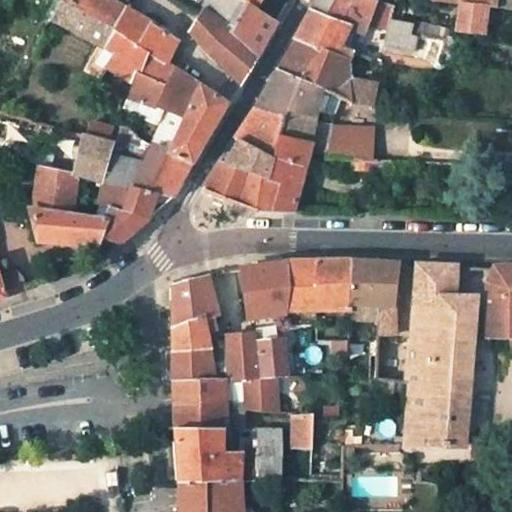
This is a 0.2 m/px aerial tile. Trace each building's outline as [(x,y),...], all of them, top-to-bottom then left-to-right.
[(62,0),(52,20),(98,45),(104,48),(126,8),(112,0),(62,0)] [(242,0),(210,0),(207,7),(257,54),(268,35),(275,23),(276,22),(256,9),(242,0)] [(242,0),(256,9),(260,0),(242,0)] [(316,0),(312,10),(350,29),(365,36),(370,26),(379,3),(373,0),(316,0)] [(511,0),(501,0),(500,8),(511,9),(511,0)] [(370,26),(386,31),(389,21),(392,9),(379,3),(370,26)] [(460,3),(457,30),(485,34),(489,6),(460,3)] [(207,7),(189,31),(223,66),(240,84),(257,54),(207,7)] [(98,45),(85,71),(101,79),(108,68),(132,83),(136,70),(143,47),(167,63),(179,41),(146,20),(126,8),(104,48),(98,45)] [(340,47),(350,29),(312,10),(303,27),(296,40),(350,62),(354,52),(340,47)] [(386,31),(383,45),(413,51),(417,34),(413,33),(414,25),(389,21),(386,31)] [(426,28),(414,25),(413,33),(417,34),(425,36),(426,28)] [(358,54),(365,36),(350,29),(340,47),(354,52),(358,54)] [(446,40),(450,31),(441,29),(439,39),(446,40)] [(350,81),(350,62),(296,40),(285,58),(278,71),(322,91),(352,104),(350,81)] [(166,83),(173,67),(170,65),(167,63),(143,47),(136,70),(166,83)] [(158,106),(165,110),(185,120),(201,86),(173,67),(166,83),(136,70),(132,83),(129,95),(158,106)] [(257,107),(316,120),(322,91),(278,71),(266,91),(257,107)] [(352,104),(352,110),(361,111),(360,124),(376,126),(379,107),(376,106),(379,85),(350,81),(352,104)] [(228,104),(201,86),(185,120),(175,142),(169,154),(191,164),(194,159),(214,127),(228,104)] [(279,137),(313,144),(316,120),(257,107),(246,123),(237,138),(239,139),(273,157),(279,137)] [(156,134),(175,142),(185,120),(165,110),(156,134)] [(111,131),(112,127),(92,120),(87,135),(108,141),(111,131)] [(332,128),(332,124),(316,120),(313,144),(311,151),(328,154),(332,128)] [(82,134),(73,173),(77,175),(89,179),(104,184),(99,201),(110,205),(123,211),(130,188),(172,197),(182,180),(191,164),(169,154),(151,146),(151,148),(131,129),(120,125),(118,133),(115,143),(108,141),(87,135),(82,134)] [(368,130),(332,128),(328,154),(327,161),(354,161),(368,162),(368,130)] [(71,131),(61,171),(73,173),(82,134),(71,131)] [(118,133),(111,131),(108,141),(115,143),(118,133)] [(293,211),(311,151),(313,144),(279,137),(273,157),(239,139),(225,166),(280,185),(274,211),(293,211)] [(354,161),(354,171),(395,173),(395,163),(385,163),(378,162),(368,162),(354,161)] [(255,211),(274,211),(280,185),(225,166),(220,164),(204,191),(221,198),(255,211)] [(38,166),(34,190),(73,197),(77,177),(77,175),(73,173),(61,171),(38,166)] [(87,185),(102,189),(104,184),(89,179),(87,185)] [(110,205),(104,221),(95,219),(31,210),(39,239),(99,244),(103,236),(120,243),(172,197),(130,188),(123,211),(110,205)] [(70,215),(73,197),(34,190),(31,207),(31,210),(70,215)] [(99,201),(95,219),(104,221),(110,205),(99,201)] [(252,319),(269,317),(284,314),(288,309),(318,309),(317,262),(284,262),(244,269),(252,319)] [(318,309),(350,310),(353,262),(317,262),(318,309)] [(379,322),(378,334),(395,335),(395,306),(396,306),(400,264),(353,262),(350,310),(349,322),(379,322)] [(419,265),(413,341),(410,341),(407,381),(410,382),(410,384),(405,445),(464,446),(475,298),(455,299),(458,267),(419,265)] [(511,267),(495,268),(487,284),(488,341),(511,340),(511,267)] [(16,269),(0,273),(0,281),(1,284),(20,276),(16,269)] [(0,296),(4,296),(24,288),(20,276),(1,284),(0,281),(0,296)] [(204,335),(202,320),(215,315),(206,278),(175,286),(175,330),(175,353),(207,351),(204,335)] [(218,332),(215,315),(202,320),(204,335),(218,332)] [(277,327),(269,328),(259,330),(261,342),(259,342),(261,379),(275,378),(286,378),(283,344),(280,340),(278,341),(277,327)] [(260,379),(256,335),(227,337),(228,349),(229,361),(230,379),(230,380),(230,382),(230,383),(231,383),(232,384),(233,384),(234,385),(243,382),(260,379)] [(218,350),(219,362),(229,361),(228,349),(218,350)] [(219,362),(212,362),(209,350),(207,351),(175,353),(175,366),(175,383),(228,382),(230,382),(230,380),(230,379),(229,361),(219,362)] [(279,414),(275,378),(261,379),(260,379),(243,382),(234,385),(233,384),(232,384),(231,383),(230,383),(230,382),(228,382),(229,408),(235,411),(246,412),(279,414)] [(175,386),(175,410),(226,408),(229,408),(228,382),(175,383),(175,386)] [(226,429),(226,419),(246,419),(246,412),(235,411),(229,408),(226,408),(175,410),(175,412),(175,429),(223,429),(226,429)] [(299,450),(312,451),(313,417),(292,417),(292,450),(299,450)] [(246,430),(246,419),(226,419),(226,429),(246,430)] [(256,430),(258,453),(223,456),(223,429),(175,429),(175,433),(180,475),(181,484),(241,481),(281,480),(282,430),(256,430)] [(121,464),(117,465),(119,485),(132,484),(131,464),(127,464),(121,464)] [(242,511),(241,481),(181,484),(180,511),(242,511)]
